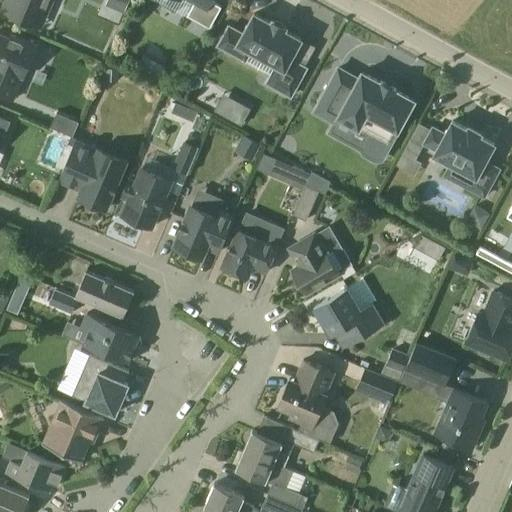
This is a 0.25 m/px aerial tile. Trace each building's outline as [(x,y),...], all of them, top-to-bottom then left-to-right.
[(52,0),(6,0),(2,10),(41,26),(52,0)] [(107,0),(106,5),(124,13),(129,0),(107,0)] [(194,0),(197,1),(189,16),(210,28),(222,6),(211,1),(211,0),(194,0)] [(302,39),(254,13),(243,34),(229,26),(219,45),(279,78),(274,86),(291,96),(306,68),(290,59),(302,39)] [(37,45),(12,34),(11,38),(0,33),(0,93),(14,100),(23,77),(24,77),(37,45)] [(157,78),(166,61),(147,51),(138,68),(157,78)] [(389,143),(413,99),(363,71),(359,78),(339,66),(315,108),(336,120),(339,115),(369,131),(361,146),(363,152),(375,158),(381,158),(389,143)] [(107,68),(106,80),(119,81),(119,68),(107,68)] [(187,107),(176,102),(172,112),(183,117),(187,107)] [(73,136),(79,121),(57,112),(51,127),(73,136)] [(0,147),(11,121),(0,115),(0,147)] [(485,196),(500,169),(485,161),(495,144),(453,120),(446,134),(437,129),(428,145),(437,150),(435,154),(459,167),(457,170),(474,180),(470,188),(485,196)] [(409,140),(423,147),(425,143),(432,129),(419,122),(409,140)] [(245,135),(238,148),(252,156),(259,143),(245,135)] [(99,147),(98,149),(76,139),(59,180),(88,193),(86,198),(108,208),(128,160),(99,147)] [(199,147),(186,141),(175,167),(188,172),(199,147)] [(143,166),(136,182),(129,178),(122,195),(129,199),(122,214),(152,227),(173,179),(143,166)] [(287,181),(303,188),(310,173),(293,166),(287,181)] [(319,190),(306,185),(293,214),(307,220),(319,190)] [(202,257),(207,246),(220,251),(235,216),(221,210),(218,216),(192,205),(175,245),(202,257)] [(475,206),(467,220),(481,228),(489,214),(475,206)] [(247,211),(239,228),(223,265),(248,277),(253,265),(267,272),(279,245),(277,245),(285,227),(247,211)] [(315,234),(291,248),(301,265),(292,270),(295,275),(293,277),(300,289),(302,287),(305,292),(352,264),(330,226),(316,235),(315,234)] [(44,250),(49,244),(35,238),(29,252),(37,253),(44,250)] [(467,272),(473,259),(457,252),(451,265),(467,272)] [(124,316),(135,290),(114,281),(112,278),(108,277),(104,277),(87,270),(76,296),(80,297),(124,316)] [(364,279),(349,288),(348,286),(314,305),(332,335),(334,333),(342,348),(385,323),(372,302),(376,300),(364,279)] [(56,288),(50,303),(73,313),(80,297),(56,288)] [(511,325),(510,325),(511,319),(511,297),(494,290),(484,313),(478,311),(466,341),(479,346),(480,351),(488,355),(492,352),(507,358),(511,347),(511,325)] [(7,309),(16,313),(18,314),(23,303),(11,299),(7,309)] [(142,340),(140,334),(88,312),(81,327),(68,321),(62,334),(83,343),(128,362),(133,350),(139,347),(142,340)] [(455,358),(416,341),(405,367),(444,383),(455,358)] [(410,356),(409,356),(392,349),(386,363),(403,371),(410,356)] [(8,353),(0,353),(0,367),(9,367),(8,353)] [(90,353),(73,394),(116,413),(129,383),(125,382),(130,370),(90,353)] [(327,393),(326,393),(335,372),(304,359),(295,380),(290,378),(278,406),(292,412),(290,417),(305,423),(302,431),(320,438),(319,439),(329,443),(339,423),(334,411),(322,406),(327,393)] [(366,369),(361,383),(390,396),(397,382),(366,369)] [(487,402),(454,387),(442,416),(449,419),(442,435),(472,448),(481,426),(478,424),(487,402)] [(62,399),(44,443),(82,459),(90,440),(94,442),(104,417),(62,399)] [(381,425),(377,436),(383,439),(390,436),(393,429),(381,425)] [(301,432),(290,427),(284,438),(314,452),(319,439),(320,438),(302,431),(301,432)] [(244,448),(285,466),(290,455),(280,450),(283,442),(253,429),(244,448)] [(285,466),(244,448),(236,468),(267,481),(272,483),(268,493),(303,508),(308,497),(286,486),(293,469),(285,466)] [(28,449),(22,462),(12,458),(7,471),(51,489),(55,480),(59,482),(60,481),(59,480),(62,473),(63,474),(63,472),(66,465),(28,449)] [(433,511),(453,467),(424,454),(399,511),(400,511),(433,511)] [(363,461),(348,455),(343,466),(358,473),(363,461)] [(0,481),(0,511),(26,511),(27,511),(30,506),(28,500),(30,494),(0,481)] [(243,500),(245,495),(215,482),(206,502),(230,511),(259,511),(260,511),(253,508),(254,505),(243,500)] [(301,511),(303,508),(268,493),(262,506),(276,511),(301,511)] [(202,511),(230,511),(206,502),(202,511)]
